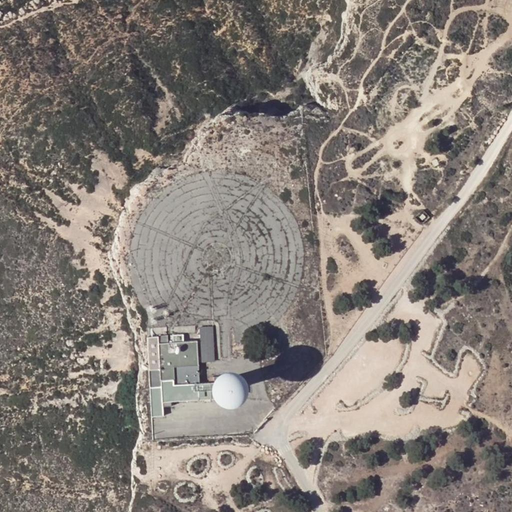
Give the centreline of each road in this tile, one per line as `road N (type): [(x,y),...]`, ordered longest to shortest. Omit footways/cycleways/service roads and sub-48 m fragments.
road 1 (unclassified): [(320,511),(282,450),(277,432),(287,409),(336,359),(511,125)]
road 2 (track): [(406,309),(466,292),(511,233)]
